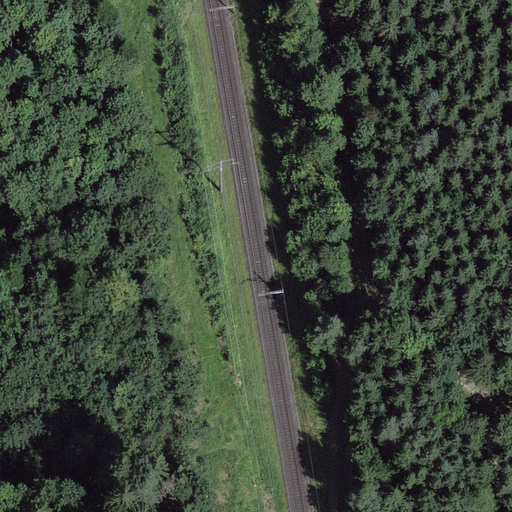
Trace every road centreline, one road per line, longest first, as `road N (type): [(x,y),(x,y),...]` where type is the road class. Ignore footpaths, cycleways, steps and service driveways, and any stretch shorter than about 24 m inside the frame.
road 1 (track): [(372,285),(322,0)]
road 2 (track): [(346,511),(344,415),(355,299),(372,285)]
road 3 (track): [(511,416),(468,389),(372,285)]
